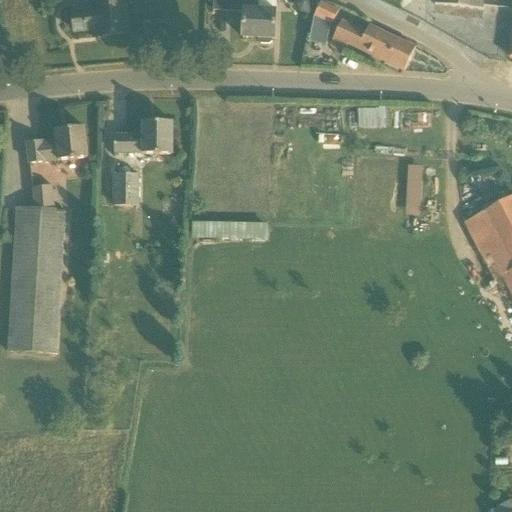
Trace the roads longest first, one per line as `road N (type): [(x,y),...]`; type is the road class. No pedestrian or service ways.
road 1 (tertiary): [(479,94),(330,80),(58,88)]
road 2 (residential): [(345,0),(449,52),(479,94)]
